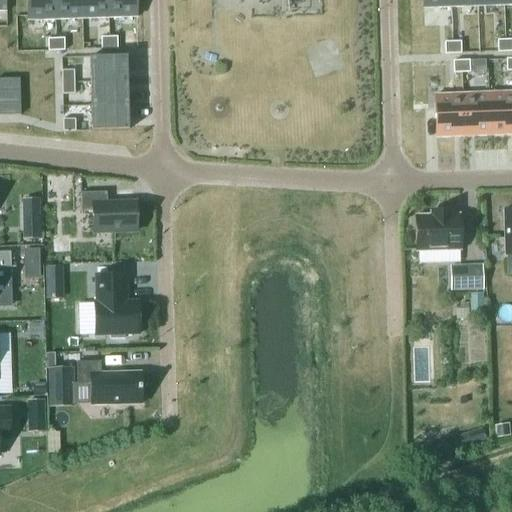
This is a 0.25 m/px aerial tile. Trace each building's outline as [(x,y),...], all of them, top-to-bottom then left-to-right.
[(57,0),(29,0),(30,20),(58,20),(57,0)] [(83,0),(57,0),(58,20),(84,19),(83,0)] [(109,0),(83,0),(84,19),(110,18),(109,0)] [(137,0),(109,0),(110,18),(138,18),(137,0)] [(452,9),(451,0),(423,0),(424,10),(452,9)] [(478,8),(477,0),(451,0),(452,9),(478,8)] [(504,8),(504,0),(477,0),(478,8),(504,8)] [(109,38),(101,38),(102,51),(110,50),(109,38)] [(118,38),(109,38),(110,50),(118,50),(118,38)] [(65,39),(57,40),(57,52),(65,52),(65,39)] [(57,40),(49,40),(49,52),(57,52),(57,40)] [(506,41),(498,41),(498,53),(506,53),(506,41)] [(461,42),(453,43),(454,55),(462,55),(461,42)] [(453,43),(445,43),(445,55),(454,55),(453,43)] [(126,61),(93,62),(94,86),(127,85),(126,61)] [(462,61),(453,62),(454,74),(462,74),(462,61)] [(470,61),(462,61),(462,74),(470,73),(470,61)] [(74,76),(63,76),(64,87),(75,87),(74,76)] [(20,80),(0,80),(0,116),(21,116),(20,80)] [(127,85),(94,86),(94,110),(127,109),(127,85)] [(75,87),(64,87),(64,98),(75,98),(75,87)] [(511,137),(511,94),(489,95),(490,138),(511,137)] [(490,138),(489,95),(463,96),(464,138),(490,138)] [(464,138),(463,96),(435,97),(436,139),(464,138)] [(127,109),(94,110),(95,135),(128,134),(127,109)] [(76,124),(65,125),(65,136),(76,135),(76,124)] [(136,204),(108,205),(107,193),(81,194),(82,212),(93,211),(94,233),(137,231),(136,204)] [(456,216),(446,216),(446,212),(428,213),(428,217),(411,217),(412,252),(457,251),(456,216)] [(40,217),(23,217),(23,240),(41,240),(40,217)] [(25,263),(40,263),(40,250),(24,250),(25,263)] [(0,307),(10,307),(9,269),(16,269),(16,268),(11,268),(10,253),(0,253),(0,307)] [(46,291),(63,291),(63,268),(46,268),(46,291)] [(97,304),(79,304),(79,336),(110,336),(110,339),(124,339),(124,335),(139,335),(138,303),(126,303),(126,275),(96,276),(97,304)] [(482,276),(453,277),(454,294),(482,293),(482,276)] [(484,317),(483,295),(470,295),(471,317),(484,317)] [(0,394),(12,395),(10,335),(0,335),(0,394)] [(92,406),(141,405),(140,373),(101,374),(101,362),(77,363),(78,385),(91,385),(92,406)] [(74,368),(49,369),(50,408),(75,407),(74,368)] [(34,385),(34,396),(46,396),(46,385),(34,385)] [(45,401),(28,402),(28,416),(46,415),(45,401)] [(0,438),(10,438),(9,410),(0,410),(0,438)] [(495,427),(497,439),(511,437),(509,425),(495,427)] [(471,432),(475,446),(486,443),(482,429),(471,432)]
